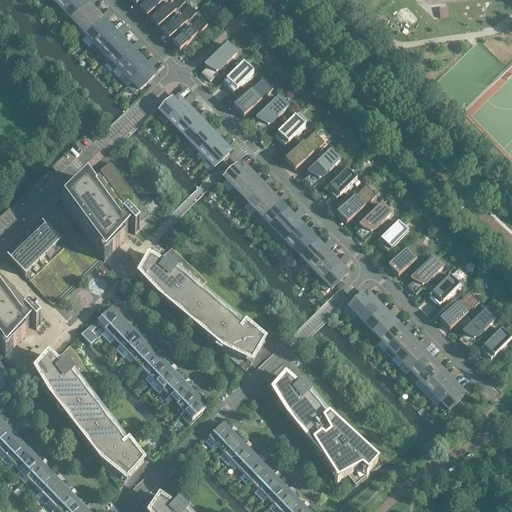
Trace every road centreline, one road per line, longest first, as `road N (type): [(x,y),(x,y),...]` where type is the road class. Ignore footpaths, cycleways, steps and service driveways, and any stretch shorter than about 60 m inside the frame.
road 1 (residential): [(370,270),(120,511)]
road 2 (residential): [(182,75),(370,270)]
road 3 (residential): [(492,396),(370,270)]
road 4 (residential): [(0,238),(96,146)]
